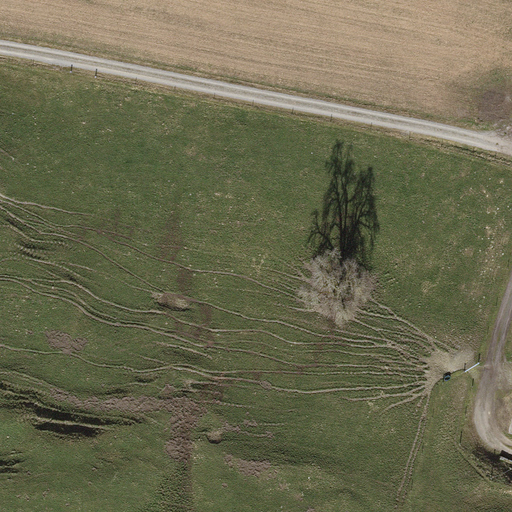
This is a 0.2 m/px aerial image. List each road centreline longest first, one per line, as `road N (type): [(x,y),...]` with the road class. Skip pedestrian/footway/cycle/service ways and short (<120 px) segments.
road 1 (track): [(511,149),(0,45)]
road 2 (track): [(511,300),(484,397),(486,424),(511,448)]
